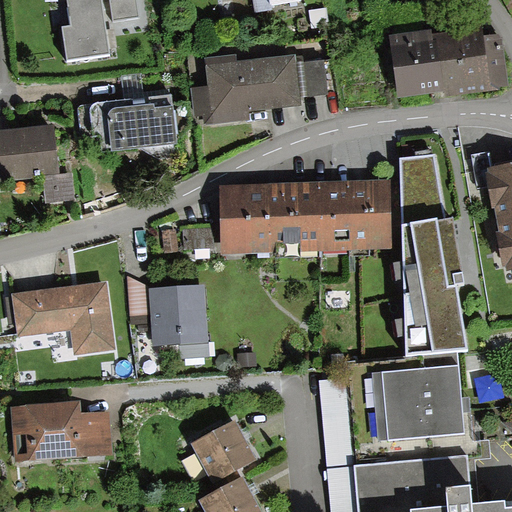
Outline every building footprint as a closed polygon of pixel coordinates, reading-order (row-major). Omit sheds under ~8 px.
[(105,20),(102,0),(68,0),(72,25),(61,27),(66,63),(111,56),(105,20)] [(110,0),(114,20),(140,16),(137,0),(110,0)] [(300,0),(253,0),(256,11),(273,8),(271,4),(300,0)] [(431,29),(390,34),(399,99),(443,93),(444,99),(501,91),(501,86),(507,85),(500,35),(483,38),(482,28),(432,35),(431,29)] [(192,89),(196,119),(205,117),(206,126),(248,121),(246,109),(300,103),(300,97),(296,63),(295,54),(236,60),(236,56),(207,59),(210,86),(192,89)] [(323,60),(296,63),(300,97),(326,94),(323,60)] [(171,143),(169,105),(84,109),(86,147),(171,143)] [(53,199),(50,127),(0,129),(0,177),(30,176),(31,200),(53,199)] [(435,158),(401,158),(408,357),(457,352),(469,351),(457,283),(464,281),(459,253),(452,217),(446,217),(435,158)] [(511,162),(488,167),(504,269),(511,267),(511,162)] [(321,181),(323,252),(392,249),(390,179),(321,181)] [(323,252),(321,181),(272,183),(274,253),(323,252)] [(274,253),(272,183),(219,184),(221,255),(274,253)] [(213,228),(183,230),(185,249),(214,247),(213,228)] [(176,229),(162,231),(164,251),(178,250),(176,229)] [(129,325),(152,324),(150,289),(127,276),(129,325)] [(116,352),(108,280),(11,292),(17,338),(72,331),(75,357),(116,352)] [(211,356),(207,285),(150,289),(152,324),(153,346),(178,344),(179,358),(211,356)] [(462,399),(457,352),(408,357),(344,363),(357,511),(412,511),(412,508),(471,503),(480,503),(476,460),(492,459),(490,439),(472,441),(468,399),(462,399)] [(80,412),(80,403),(11,407),(14,461),(111,454),(109,411),(80,412)] [(255,458),(235,420),(192,443),(213,481),(255,458)] [(262,511),(242,476),(200,501),(205,511),(262,511)] [(412,511),(511,511),(511,507),(507,507),(507,501),(480,503),(471,503),(412,508),(412,511)]
